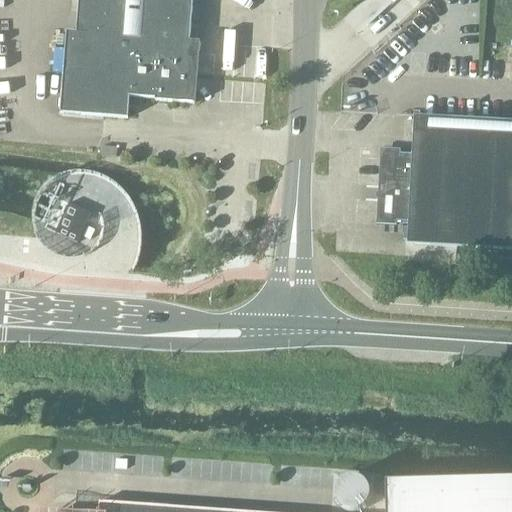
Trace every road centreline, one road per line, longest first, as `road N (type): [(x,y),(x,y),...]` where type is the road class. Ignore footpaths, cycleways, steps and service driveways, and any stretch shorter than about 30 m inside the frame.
road 1 (primary): [(5,316),(289,332)]
road 2 (primary): [(289,332),(511,345)]
road 3 (unclassified): [(294,210),(305,0)]
road 4 (unclassified): [(294,210),(281,275),(289,332)]
road 5 (unclassified): [(289,332),(299,276),(294,210)]
